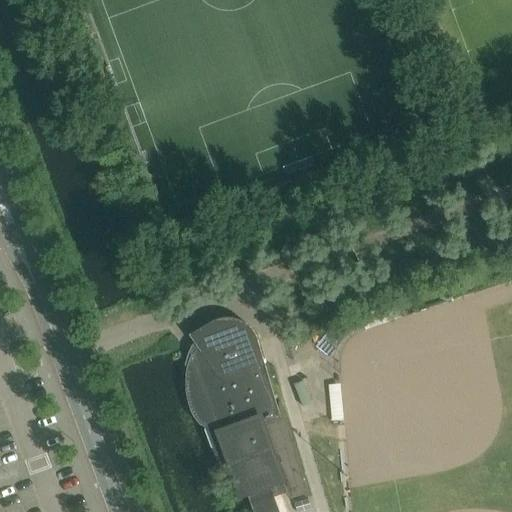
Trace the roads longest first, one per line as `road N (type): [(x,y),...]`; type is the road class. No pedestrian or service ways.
road 1 (unclassified): [(119,511),(37,289)]
road 2 (unclassified): [(37,289),(0,167)]
